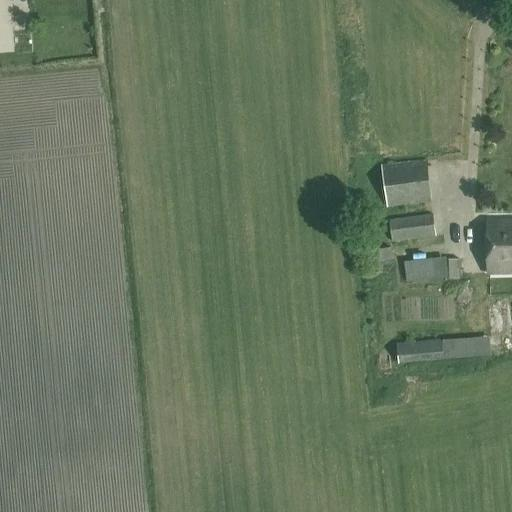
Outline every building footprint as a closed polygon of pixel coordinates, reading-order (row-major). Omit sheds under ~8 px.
[(29,0),(30,8),(95,6),(94,0),(29,0)] [(387,207),(432,201),(427,161),(381,168),(387,207)] [(392,242),(435,237),(433,214),(390,220),(392,242)] [(511,220),(485,221),(486,273),(511,272),(511,220)] [(448,278),(459,279),(459,260),(446,258),(404,263),(406,282),(448,278)] [(399,363),(491,355),(489,337),(442,340),(442,339),(397,344),(399,363)]
